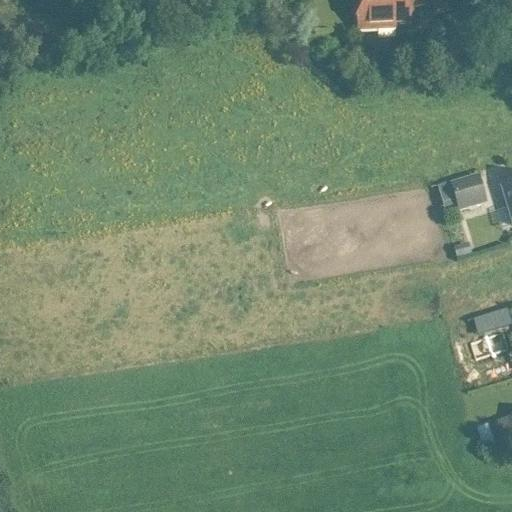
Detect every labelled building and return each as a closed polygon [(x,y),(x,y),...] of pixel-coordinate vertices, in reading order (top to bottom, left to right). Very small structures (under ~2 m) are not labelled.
[(430,0),(435,15),(449,10),(447,6),(461,2),(460,0),(355,0),(357,27),(411,24),(410,3),(419,0),(430,0)] [(459,213),(485,204),(477,178),(451,186),(459,213)] [(511,185),(502,189),(508,210),(511,208),(511,185)] [(457,261),(472,257),(467,245),(453,249),(457,261)] [(508,330),(503,313),(472,323),(478,340),(508,330)] [(511,419),(476,430),(483,452),(495,449),(496,453),(511,448),(511,419)]
